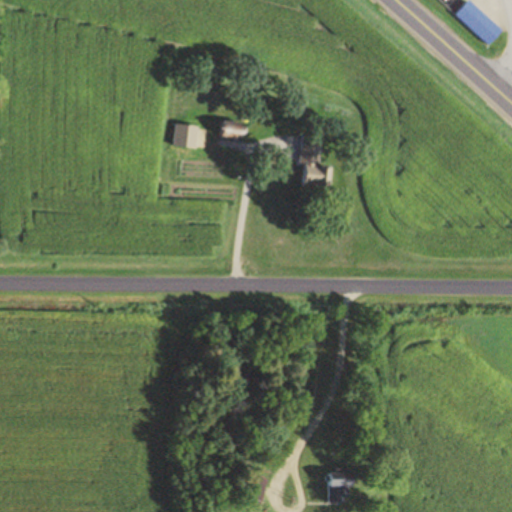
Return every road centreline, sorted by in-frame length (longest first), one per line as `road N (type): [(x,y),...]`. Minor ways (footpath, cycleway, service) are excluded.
road 1 (residential): [(511,285),(0,282)]
road 2 (secondary): [(511,103),(397,0)]
